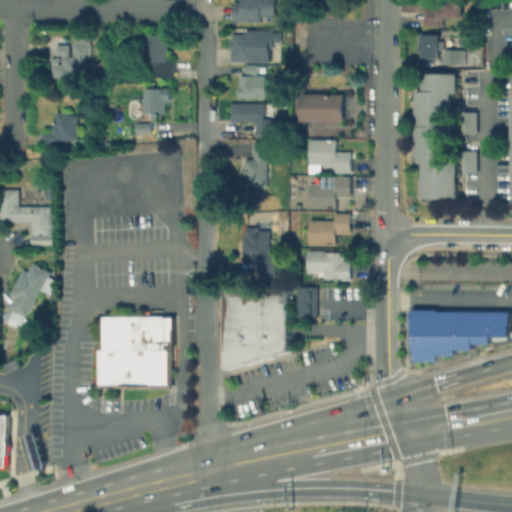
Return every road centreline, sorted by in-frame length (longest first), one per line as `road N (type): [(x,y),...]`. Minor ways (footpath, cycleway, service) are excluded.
road 1 (residential): [(198,0),(207,361)]
road 2 (residential): [(384,0),(386,235)]
road 3 (motorway): [(198,472),(230,489),(397,492)]
road 4 (residential): [(199,6),(0,1)]
road 5 (motorway): [(395,394),(218,467)]
road 6 (tertiary): [(386,235),(386,347),(395,394)]
road 7 (primary): [(50,511),(198,472)]
road 8 (residential): [(14,5),(13,138)]
road 9 (tertiary): [(511,236),(386,235)]
road 10 (primary): [(286,451),(408,427)]
road 11 (motorway): [(511,359),(395,394)]
